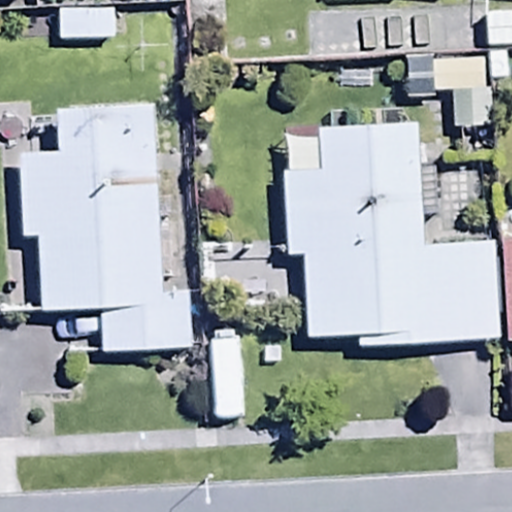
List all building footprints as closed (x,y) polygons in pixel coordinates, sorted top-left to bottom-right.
[(23,0),(0,0),(0,9),(23,9),(23,0)] [(115,20),(58,18),(57,51),(114,53),(115,20)] [(511,24),(485,25),(485,60),(511,59),(511,24)] [(484,69),(406,70),(407,107),(451,106),(452,140),(465,140),(465,152),(485,151),(484,140),(492,140),(491,99),(485,99),(484,69)] [(162,304),(153,118),(55,123),(57,162),(17,164),(21,251),(39,250),(42,328),(101,326),(103,368),(191,364),(188,303),(162,304)] [(360,346),(361,359),(502,351),(497,255),(429,259),(421,135),(320,141),(320,146),(284,148),(291,272),(306,271),(310,348),(360,346)]
